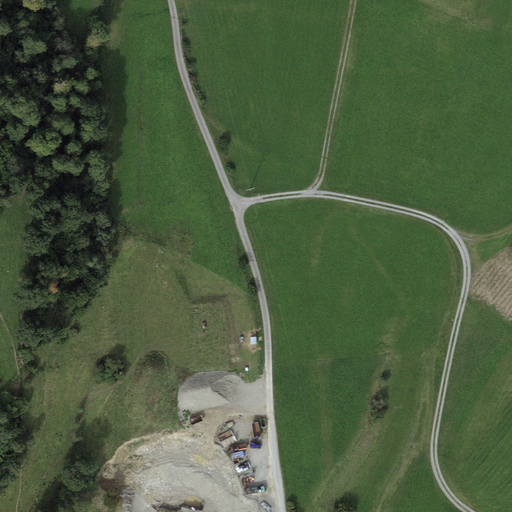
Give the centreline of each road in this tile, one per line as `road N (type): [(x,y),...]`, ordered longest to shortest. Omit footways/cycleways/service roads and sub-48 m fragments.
road 1 (unclassified): [(170,0),(185,81),(266,312),(287,511)]
road 2 (track): [(235,207),(294,194),(346,198),(432,219),(460,244),(467,275),(433,444),(442,483),(468,511)]
road 3 (track): [(307,193),(322,168),(353,0)]
